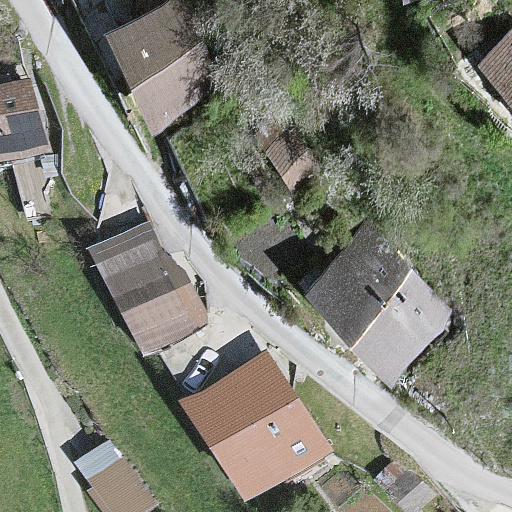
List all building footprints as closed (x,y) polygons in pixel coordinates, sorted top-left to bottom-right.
[(115,36),(156,117),(212,89),(171,8),(115,36)] [(511,33),(510,30),(471,61),(511,112),(511,33)] [(33,86),(0,95),(0,144),(6,165),(52,152),(33,86)] [(452,321),(359,225),(297,285),(390,381),(452,321)] [(144,230),(86,260),(142,364),(199,334),(144,230)] [(183,414),(247,511),(252,511),(329,463),(263,362),(183,414)] [(118,431),(80,455),(115,511),(127,511),(158,493),(118,431)]
